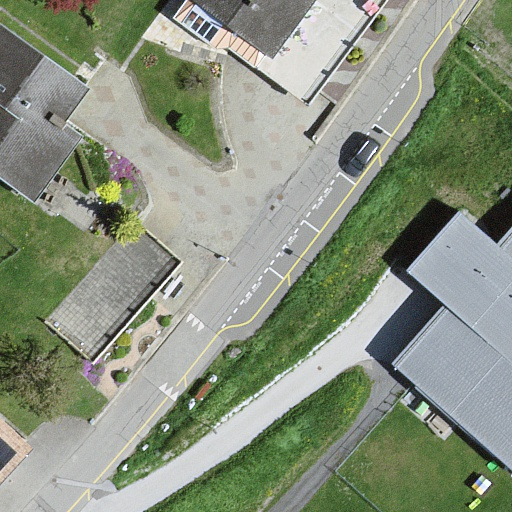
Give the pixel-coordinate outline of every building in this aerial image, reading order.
[(194,0),(273,59),(313,6),(305,0),(194,0)] [(0,20),(0,181),(33,206),(87,136),(61,116),(85,85),(0,20)] [(460,192),(398,258),(438,295),(386,351),(511,466),(511,226),(505,233),(460,192)] [(179,257),(135,219),(48,321),(92,359),(179,257)] [(0,413),(0,461),(24,434),(0,413)]
